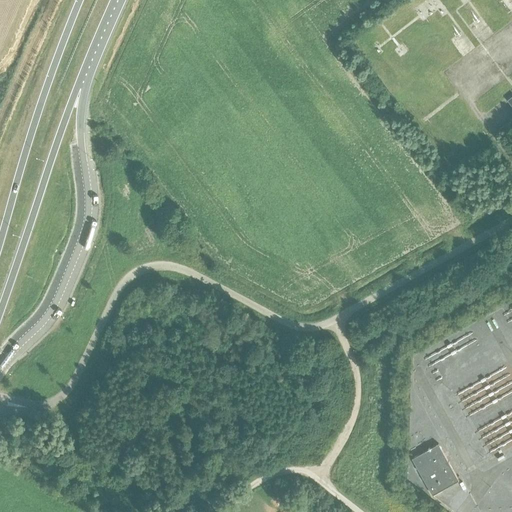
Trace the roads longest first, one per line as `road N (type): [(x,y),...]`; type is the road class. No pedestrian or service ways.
road 1 (unclassified): [(30,407),(67,391),(115,292),(151,264),(180,266),(299,321),(334,316)]
road 2 (trunk): [(0,307),(114,0)]
road 3 (trunk): [(80,0),(0,243)]
road 4 (unclassified): [(334,316),(511,222)]
road 5 (unclassified): [(334,316),(352,360),(351,414),(317,477)]
